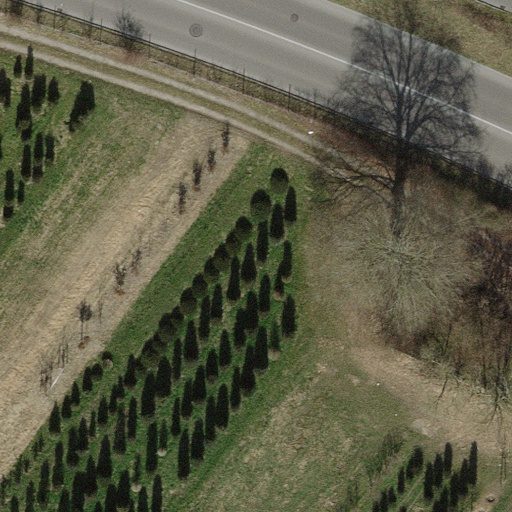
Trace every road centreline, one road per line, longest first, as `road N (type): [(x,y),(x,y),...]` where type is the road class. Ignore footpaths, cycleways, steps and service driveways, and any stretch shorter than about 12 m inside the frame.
road 1 (track): [(511,255),(344,156),(125,65),(0,26)]
road 2 (secondary): [(511,130),(267,18),(207,0)]
